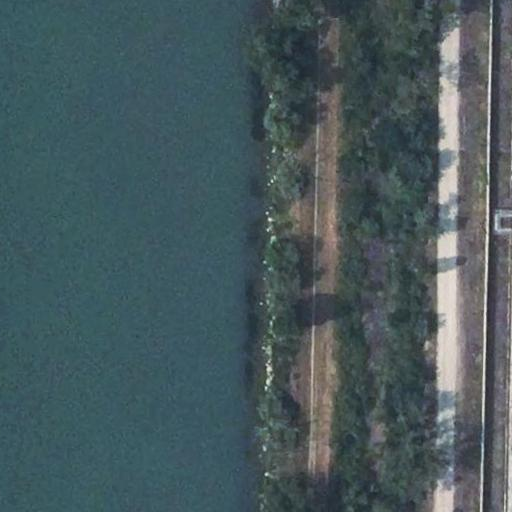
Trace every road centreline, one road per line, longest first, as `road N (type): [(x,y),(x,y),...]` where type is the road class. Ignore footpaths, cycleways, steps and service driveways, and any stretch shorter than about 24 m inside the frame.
road 1 (track): [(317,511),(328,0)]
road 2 (track): [(444,511),(454,0)]
